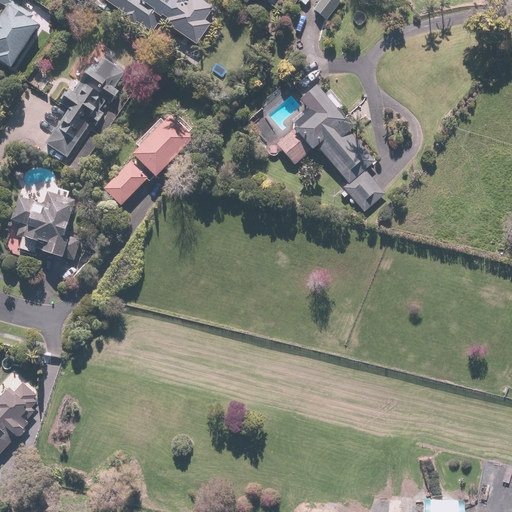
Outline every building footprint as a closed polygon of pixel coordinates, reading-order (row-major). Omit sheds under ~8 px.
[(0,0),(0,4),(9,11),(0,23),(0,55),(2,57),(0,60),(0,62),(13,71),(41,28),(34,23),(38,18),(21,7),(26,0),(25,0),(0,0)] [(105,0),(126,14),(124,17),(134,24),(136,21),(153,33),(163,19),(167,22),(166,23),(198,45),(212,24),(207,21),(215,9),(202,0),(105,0)] [(322,0),(314,10),(327,20),(343,0),(322,0)] [(101,117),(98,115),(109,99),(113,101),(120,91),(116,88),(126,72),(104,58),(98,67),(93,64),(74,93),(68,89),(59,102),(69,108),(47,143),(69,157),(90,124),(95,127),(101,117)] [(297,126),(277,144),(295,165),(317,146),(350,183),(344,188),(365,212),(387,194),(366,170),(376,161),(350,131),(355,127),(340,108),(341,108),(342,102),(331,90),(326,94),(318,85),(302,100),(308,107),(293,121),(297,126)] [(173,115),(135,154),(147,166),(142,170),(132,161),(105,189),(122,206),(148,179),(151,181),(157,175),(158,177),(196,138),(173,115)] [(18,196),(11,217),(23,221),(19,233),(27,235),(23,246),(33,249),(34,245),(73,257),(80,235),(66,230),(76,199),(48,190),(44,202),(40,203),(18,196)] [(0,455),(19,435),(22,438),(29,430),(25,428),(31,422),(24,415),(30,409),(33,406),(34,407),(38,402),(35,399),(38,396),(23,381),(13,392),(9,389),(0,397),(0,455)]
